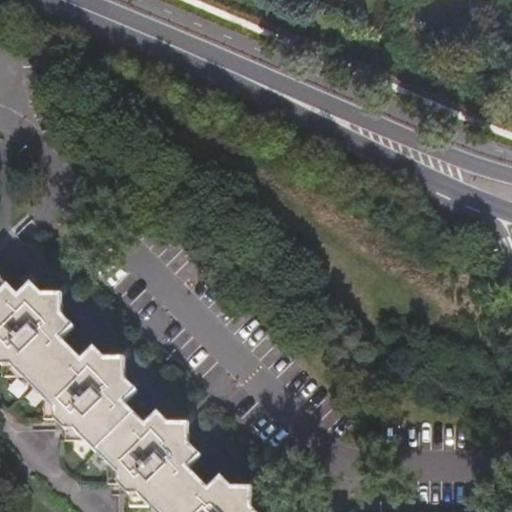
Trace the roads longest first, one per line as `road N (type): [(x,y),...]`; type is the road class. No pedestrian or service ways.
road 1 (secondary): [(511,175),(268,77),(238,74)]
road 2 (secondary): [(238,74),(260,94),(451,188)]
road 3 (secondary): [(238,74),(64,0)]
